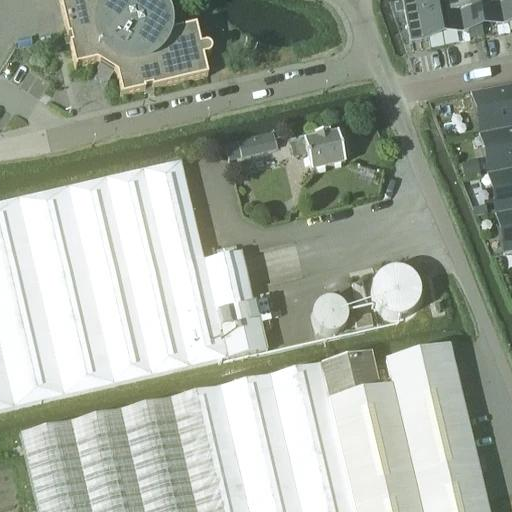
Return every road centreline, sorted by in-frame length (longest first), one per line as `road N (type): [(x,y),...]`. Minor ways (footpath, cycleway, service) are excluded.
road 1 (unclassified): [(0,150),(378,62)]
road 2 (unclassified): [(511,391),(393,96)]
road 3 (residential): [(393,96),(511,73)]
